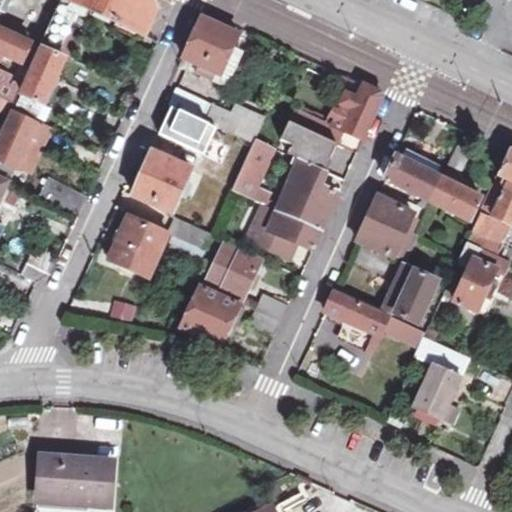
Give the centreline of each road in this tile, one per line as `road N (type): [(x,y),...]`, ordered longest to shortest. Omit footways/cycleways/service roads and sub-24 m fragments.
road 1 (residential): [(193,0),(15,384)]
road 2 (residential): [(423,46),(249,426)]
road 3 (residential): [(15,384),(126,388),(249,426)]
road 4 (residential): [(249,426),(443,511)]
